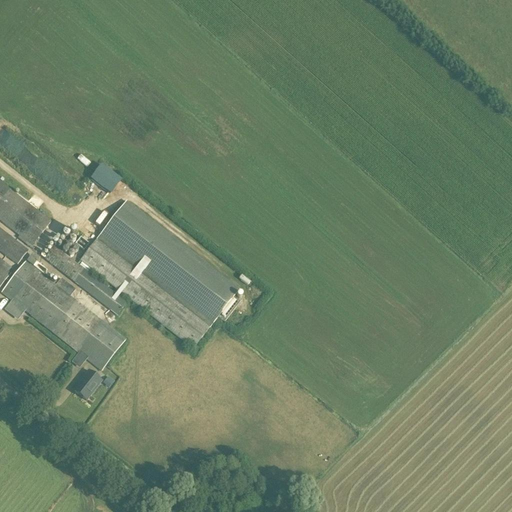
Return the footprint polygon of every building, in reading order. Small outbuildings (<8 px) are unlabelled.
[(0,136),(0,140),(10,151),(19,143),(7,130),(0,136)] [(27,146),(20,153),(42,177),(49,169),(27,146)] [(48,181),(64,191),(71,180),(55,170),(48,181)] [(93,187),(100,193),(107,186),(99,179),(93,187)] [(51,222),(0,182),(0,222),(26,242),(24,244),(30,249),(51,222)] [(126,202),(79,262),(193,350),(218,318),(224,323),(239,302),(233,298),(239,290),(126,202)] [(0,252),(17,266),(28,251),(0,229),(0,252)] [(116,316),(126,304),(54,247),(44,260),(116,316)] [(0,287),(10,274),(9,273),(12,269),(0,260),(0,287)] [(126,341),(102,322),(25,262),(1,294),(11,302),(101,372),(126,341)] [(80,297),(102,320),(107,315),(85,292),(80,297)] [(86,402),(101,382),(88,372),(73,392),(86,402)]
